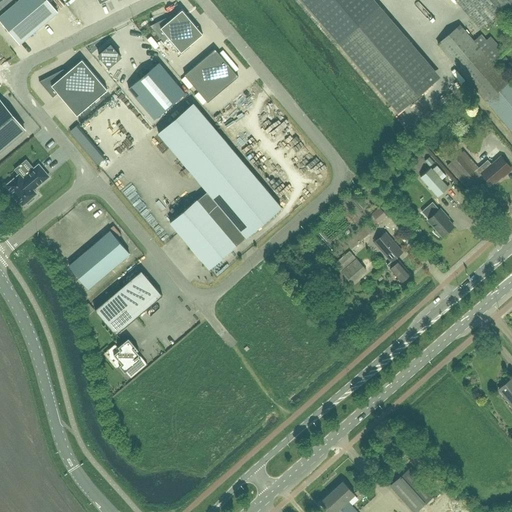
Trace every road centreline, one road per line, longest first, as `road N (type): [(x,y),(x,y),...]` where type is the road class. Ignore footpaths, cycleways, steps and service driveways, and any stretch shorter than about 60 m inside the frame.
road 1 (unclassified): [(202,0),(340,173),(336,188),(201,308)]
road 2 (primary): [(511,244),(212,511)]
road 3 (primary): [(249,511),(511,282)]
road 4 (unclassified): [(152,0),(19,71),(18,88),(90,178)]
road 5 (secondary): [(107,511),(61,441),(33,345),(0,280)]
road 6 (unclassified): [(90,178),(201,308)]
